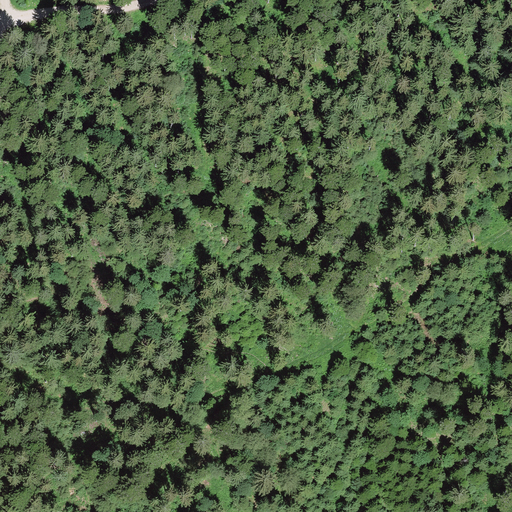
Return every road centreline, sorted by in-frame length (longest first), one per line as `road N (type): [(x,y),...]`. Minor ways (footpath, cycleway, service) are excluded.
road 1 (track): [(511,383),(413,381),(337,354),(301,361),(201,403),(106,426),(62,454),(21,511)]
road 2 (track): [(0,22),(159,0)]
